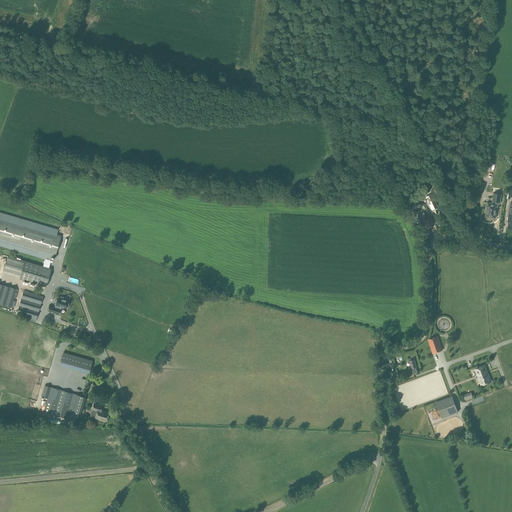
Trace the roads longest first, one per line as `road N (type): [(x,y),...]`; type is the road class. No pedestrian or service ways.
road 1 (track): [(406,127),(0,32)]
road 2 (unclassified): [(264,511),(378,455),(380,359),(417,341),(427,318),(429,247),(457,233)]
road 3 (unclassified): [(457,233),(334,0)]
road 4 (unclassified): [(0,482),(147,467)]
road 5 (unclassified): [(97,338),(123,398),(123,425),(147,467)]
